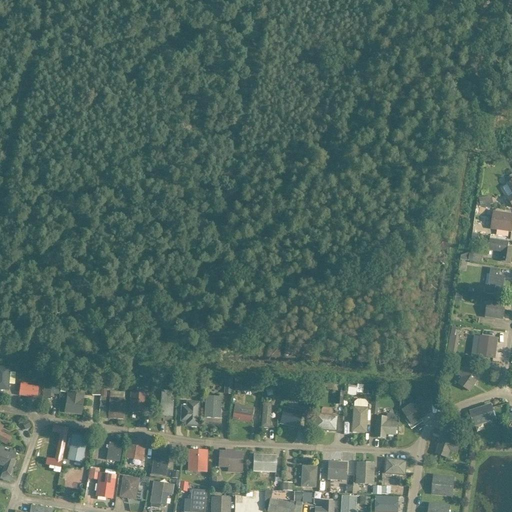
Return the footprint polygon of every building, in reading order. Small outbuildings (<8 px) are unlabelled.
[(491,196),(478,198),(480,206),(493,203),(491,196)] [(493,215),(490,230),(511,233),(511,214),(493,212),(493,215)] [(489,239),(488,251),(502,253),(500,262),(511,264),(511,260),(511,248),(508,248),(508,242),(489,239)] [(488,285),(485,285),(484,294),(497,296),(498,293),(500,293),(501,289),(503,289),(504,276),(499,276),(500,270),(491,268),(488,285)] [(487,301),(484,318),(503,321),(506,304),(487,301)] [(477,357),(495,360),(498,338),(480,336),(477,357)] [(459,384),(469,391),(481,375),(466,365),(459,375),(463,378),(459,384)] [(0,367),(0,389),(8,390),(9,378),(10,368),(0,367)] [(42,399),(50,400),(50,394),(57,394),(57,387),(58,380),(53,379),(54,371),(44,370),(43,378),(44,379),(42,399)] [(193,384),(191,375),(176,379),(178,388),(193,384)] [(223,395),(231,395),(232,378),(224,378),(223,395)] [(100,408),(105,408),(106,390),(109,390),(109,382),(102,382),(100,408)] [(19,396),(37,398),(38,387),(27,386),(27,384),(21,383),(19,396)] [(363,385),(363,394),(372,394),(372,386),(363,385)] [(402,389),(401,397),(409,398),(410,390),(402,389)] [(162,391),(160,416),(172,417),(174,391),(162,391)] [(63,414),(81,416),(84,394),(67,392),(63,414)] [(131,392),(130,412),(144,413),(145,406),(147,406),(148,394),(131,392)] [(336,392),(336,405),(343,405),(344,392),(336,392)] [(204,417),(220,418),(221,398),(206,397),(204,417)] [(108,418),(123,419),(124,399),(110,398),(108,418)] [(401,411),(412,427),(430,414),(419,398),(401,411)] [(357,400),(354,403),(354,407),(353,407),(351,433),(366,434),(368,408),(367,408),(368,403),(365,400),(357,400)] [(186,426),(197,427),(198,404),(187,403),(187,407),(182,407),(181,421),(186,421),(186,426)] [(261,428),(269,428),(271,404),(262,404),(261,428)] [(469,411),(474,427),(497,420),(491,404),(469,411)] [(232,419),(251,423),(253,408),(235,405),(232,419)] [(321,410),(320,415),(315,415),(314,430),(336,432),(337,417),(332,416),(333,411),(331,409),(323,408),(321,410)] [(280,423),(299,428),(302,413),(283,409),(280,423)] [(387,416),(385,417),(375,417),(373,438),(385,439),(385,435),(395,436),(396,416),(394,415),(389,415),(387,416)] [(31,425),(28,419),(22,423),(26,429),(31,425)] [(11,437),(1,432),(3,427),(0,424),(0,442),(6,446),(11,437)] [(47,458),(46,465),(49,466),(49,469),(54,470),(53,472),(59,473),(60,468),(68,429),(53,426),(52,432),(60,434),(55,460),(47,458)] [(81,463),(87,438),(72,435),(67,460),(81,463)] [(435,455),(448,459),(450,453),(457,455),(461,442),(441,435),(435,455)] [(125,459),(142,461),(145,441),(129,438),(125,459)] [(106,461),(119,463),(122,445),(109,443),(106,461)] [(1,474),(9,477),(15,459),(15,457),(15,455),(15,453),(13,452),(10,450),(8,453),(4,452),(4,450),(0,448),(0,465),(3,467),(1,474)] [(189,451),(188,466),(196,467),(196,472),(206,472),(207,452),(189,451)] [(219,452),(218,467),(228,467),(242,468),(243,453),(219,452)] [(151,474),(166,476),(168,457),(154,455),(151,474)] [(253,455),(252,472),(275,473),(276,456),(253,455)] [(385,459),(383,474),(405,476),(406,461),(385,459)] [(327,462),(327,481),(346,481),(347,463),(327,462)] [(355,485),(373,485),(374,464),(356,463),(355,485)] [(300,487),(315,488),(316,467),(302,466),(300,487)] [(91,469),(89,479),(98,480),(99,477),(99,473),(100,470),(91,469)] [(98,480),(96,493),(104,493),(104,498),(104,499),(112,500),(115,479),(116,476),(99,473),(99,477),(98,480)] [(433,475),(431,495),(453,497),(455,477),(433,475)] [(119,497),(141,501),(143,491),(138,490),(139,482),(140,479),(139,479),(122,476),(119,497)] [(212,487),(220,487),(220,478),(212,478),(212,487)] [(150,504),(150,508),(159,509),(159,505),(166,506),(168,494),(172,495),(173,485),(153,482),(150,504)] [(180,482),(179,491),(187,492),(188,484),(180,482)] [(283,491),(292,492),(292,483),(283,483),(283,491)] [(381,494),(381,487),(373,487),(373,495),(381,495),(381,494)] [(189,511),(204,511),(206,495),(205,491),(191,490),(189,511)] [(311,503),(312,494),(304,493),(303,493),(303,502),(311,503)] [(340,511),(354,511),(356,497),(341,496),(340,511)] [(210,511),(229,511),(230,498),(211,498),(210,511)] [(374,498),(373,511),(396,511),(397,498),(374,498)] [(267,511),(299,511),(301,504),(294,502),(290,501),(289,503),(270,499),(267,511)] [(332,511),(333,502),(322,501),(322,508),(314,508),(314,511),(332,511)] [(429,503),(427,511),(449,511),(450,505),(429,503)]
